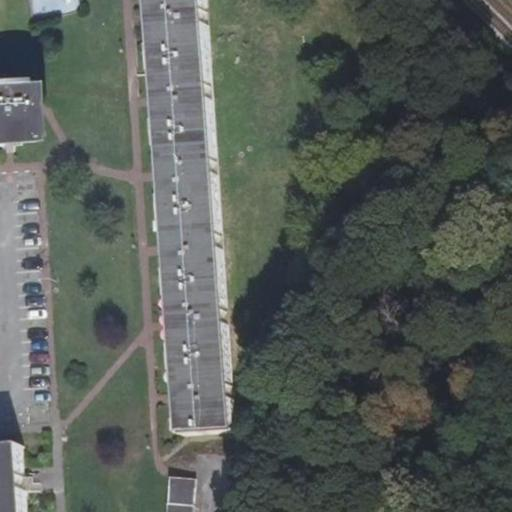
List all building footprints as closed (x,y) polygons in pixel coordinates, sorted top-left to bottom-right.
[(180,438),(185,438),(158,24),(156,0),(152,0),(156,59),(170,259),(180,438)] [(156,0),(158,24),(185,438),(237,435),(236,406),(222,199),(213,48),(209,0),(156,0)] [(0,140),(38,138),(35,85),(7,87),(6,82),(0,81),(0,140)] [(0,448),(0,511),(29,511),(25,447),(0,448)] [(257,511),(261,461),(235,458),(231,511),(257,511)] [(171,511),(196,511),(199,482),(174,480),(171,511)]
